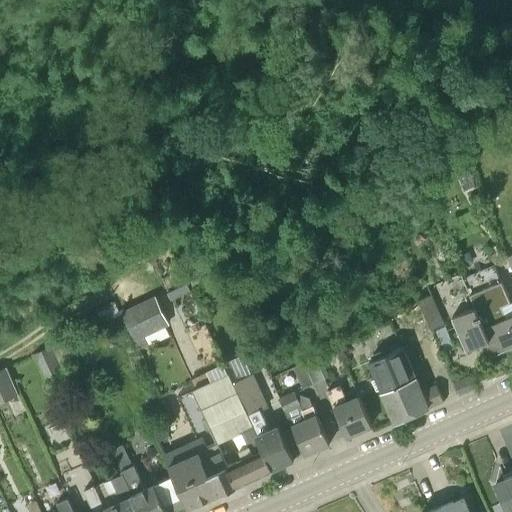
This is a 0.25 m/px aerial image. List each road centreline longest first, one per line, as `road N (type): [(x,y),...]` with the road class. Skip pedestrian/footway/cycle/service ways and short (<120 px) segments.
road 1 (tertiary): [(256,511),(511,398)]
road 2 (track): [(0,357),(153,269)]
